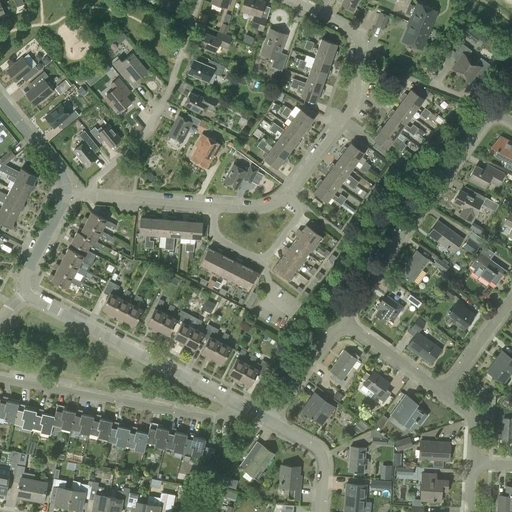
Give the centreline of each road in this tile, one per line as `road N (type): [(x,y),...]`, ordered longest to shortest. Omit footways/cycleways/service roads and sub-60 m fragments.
road 1 (residential): [(294,0),(358,36),(359,99),(288,199)]
road 2 (residential): [(349,324),(356,302),(492,113)]
road 3 (residential): [(240,406),(222,420),(0,378)]
road 4 (residential): [(240,406),(26,294)]
road 5 (residential): [(201,0),(169,98),(140,145),(90,196)]
road 6 (residential): [(214,208),(221,241),(267,264),(305,212),(288,199)]
road 7 (residential): [(272,422),(332,335),(349,324)]
road 8 (residential): [(214,208),(90,196)]
